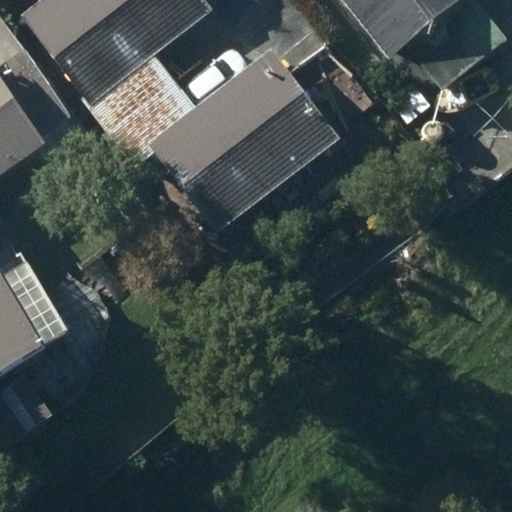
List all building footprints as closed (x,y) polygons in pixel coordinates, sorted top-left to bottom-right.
[(32,0),(7,19),(99,138),(168,86),(143,53),(199,10),(191,0),(32,0)] [(326,0),(375,61),(395,45),(432,93),(495,44),(460,0),(326,0)] [(168,86),(99,138),(124,170),(141,157),(202,236),(327,139),(260,51),(186,108),(168,86)] [(408,89),(383,107),(398,126),(422,108),(408,89)] [(0,165),(25,149),(0,112),(0,165)] [(408,132),(425,153),(449,134),(431,112),(408,132)] [(413,184),(390,202),(410,227),(433,209),(413,184)] [(0,366),(27,350),(0,304),(0,297),(14,289),(5,274),(0,276),(0,366)]
